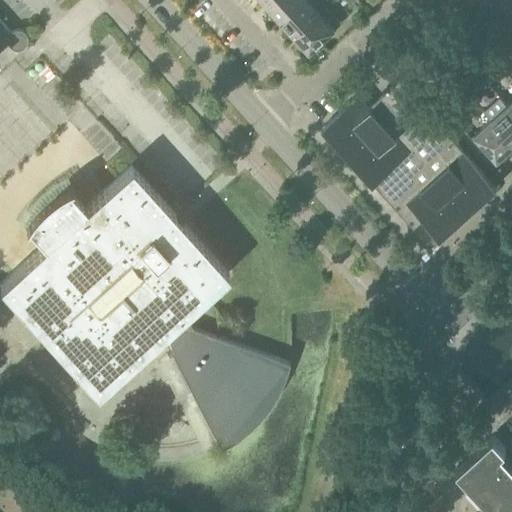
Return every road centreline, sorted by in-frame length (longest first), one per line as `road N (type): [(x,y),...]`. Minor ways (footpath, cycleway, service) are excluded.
road 1 (tertiary): [(448,312),(264,121)]
road 2 (tertiary): [(395,511),(448,312)]
road 3 (residential): [(264,121),(300,86),(221,0)]
road 4 (tertiary): [(264,121),(152,0)]
